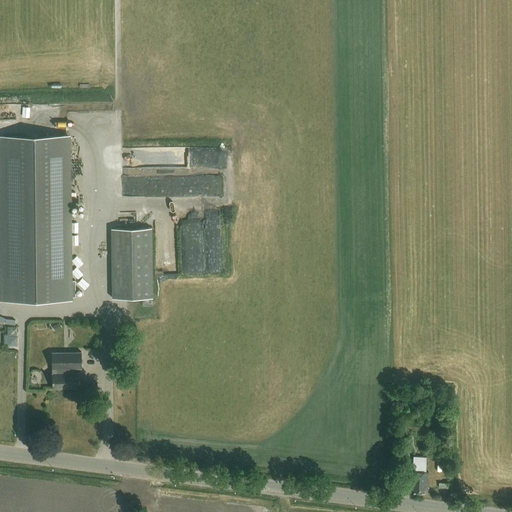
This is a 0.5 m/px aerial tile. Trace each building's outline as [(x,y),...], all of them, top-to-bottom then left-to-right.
[(2,300),(71,299),(69,136),(0,137),(2,300)] [(112,228),(113,298),(121,298),(153,298),(153,277),(152,228),(112,228)] [(59,323),(53,326),(55,331),(62,327),(59,323)] [(8,326),(8,336),(17,336),(17,326),(8,326)] [(52,388),(53,388),(80,388),(80,373),(79,373),(73,373),(73,368),(82,368),(82,352),(52,352),(52,388)] [(445,393),(434,393),(435,404),(445,403),(445,393)] [(403,451),(412,451),(411,436),(409,436),(403,436),(403,451)] [(430,491),(430,473),(426,473),(426,459),(414,458),(414,473),(412,473),(412,491),(415,491),(415,494),(426,494),(426,491),(430,491)]
